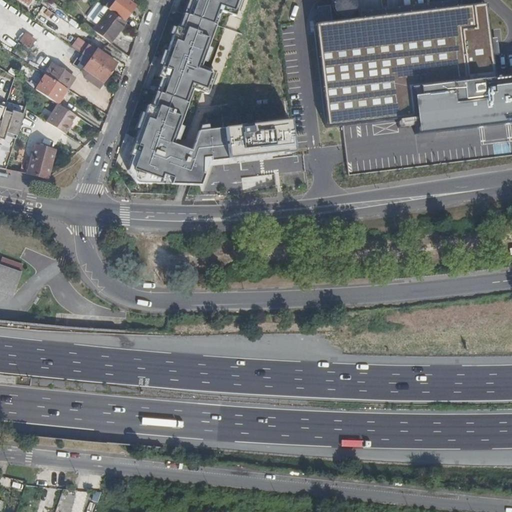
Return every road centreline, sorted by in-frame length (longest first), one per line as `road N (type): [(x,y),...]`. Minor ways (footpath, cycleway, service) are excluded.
road 1 (motorway): [(511,385),(309,383),(0,353)]
road 2 (motorway): [(0,402),(298,429),(511,433)]
road 3 (secondary): [(83,213),(96,272),(130,298),(420,292),(511,279)]
road 4 (secondary): [(83,213),(220,220),(511,183)]
road 5 (unclassified): [(86,463),(511,507)]
road 6 (unclassified): [(160,0),(83,213)]
